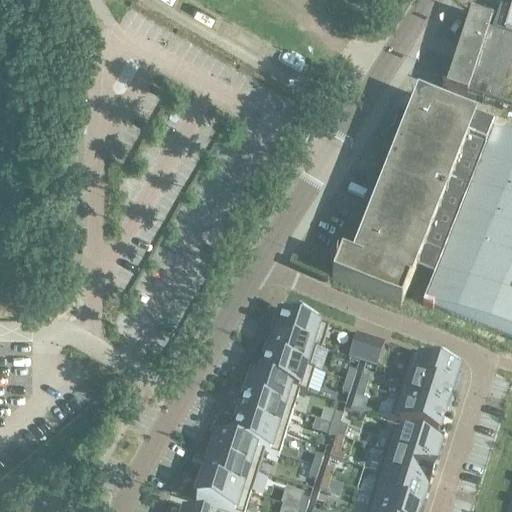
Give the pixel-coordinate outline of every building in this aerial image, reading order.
[(136,3),(132,12),(152,20),(155,11),(136,3)] [(503,40),(511,42),(511,9),(503,39),(503,40)] [(511,113),(511,42),(503,40),(503,39),(488,34),(491,23),(471,16),(446,92),(511,113)] [(198,51),(202,43),(183,32),(179,40),(198,51)] [(511,138),(502,135),(502,133),(492,130),(493,128),(416,98),(351,262),(340,258),(331,281),(401,309),(418,265),(437,273),(423,306),(433,310),(434,308),(511,339),(511,138)] [(280,313),(273,335),(316,348),(316,351),(320,352),(328,328),(280,313)] [(273,335),(266,357),(309,371),(316,351),(316,348),(273,335)] [(355,337),(348,360),(359,363),(366,341),(355,337)] [(372,342),(365,365),(377,369),(384,346),(372,342)] [(411,355),(404,377),(452,392),(458,370),(411,355)] [(259,379),(299,392),(299,393),(307,395),(314,372),(309,371),(266,357),(259,379)] [(348,371),(345,383),(352,385),(356,374),(348,371)] [(362,376),(358,387),(366,389),(369,378),(362,376)] [(251,377),(244,398),(292,413),(299,393),(299,392),(259,379),(251,377)] [(404,377),(397,399),(445,414),(452,392),(404,377)] [(345,383),(341,394),(349,397),(352,385),(345,383)] [(358,387),(354,398),(362,401),(366,389),(358,387)] [(244,398),(238,420),(286,435),(292,413),(244,398)] [(397,399),(389,422),(438,438),(445,414),(397,399)] [(335,415),(331,426),(339,429),(339,426),(342,417),(335,415)] [(231,441),(230,442),(264,453),(263,454),(278,458),(286,435),(238,420),(231,441)] [(331,426),(327,438),(335,440),(336,438),(339,429),(331,426)] [(339,429),(336,438),(343,440),(347,429),(339,426),(339,429)] [(392,431),(386,453),(433,468),(440,445),(436,444),(392,431)] [(216,437),(209,459),(257,474),(263,454),(264,453),(230,442),(231,441),(216,437)] [(335,440),(332,449),(340,452),(343,440),(336,438),(335,440)] [(386,453),(379,475),(426,490),(433,468),(386,453)] [(315,456),(312,468),(319,470),(323,459),(315,456)] [(209,459),(202,480),(250,496),(257,474),(209,459)] [(312,468),(308,479),(316,482),(319,470),(312,468)] [(326,470),(322,481),(330,484),(333,472),(326,470)] [(379,475),(372,497),(419,511),(426,490),(379,475)] [(202,480),(195,502),(222,511),(245,511),(250,496),(202,480)] [(322,481),(318,493),(326,495),(330,484),(322,481)] [(372,497),(366,511),(419,511),(372,497)] [(301,500),(298,511),(300,511),(305,511),(309,502),(301,500)]
